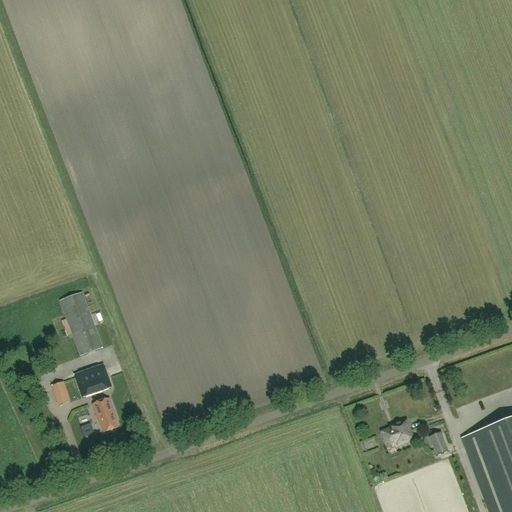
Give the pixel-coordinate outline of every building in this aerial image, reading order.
[(103,349),(82,293),(61,301),(82,356),(103,349)] [(94,364),(102,358),(97,351),(89,357),(94,364)] [(103,364),(74,375),(82,396),(111,386),(103,364)] [(70,402),(63,383),(52,387),(59,406),(70,402)] [(110,399),(93,405),(98,421),(100,421),(104,432),(118,427),(115,420),(117,419),(110,399)] [(511,511),(511,420),(462,439),(489,511),(511,511)] [(411,432),(407,421),(389,427),(390,429),(383,432),(382,434),(387,447),(395,443),(396,446),(410,441),(411,439),(408,433),(411,432)] [(441,433),(429,438),(436,457),(448,452),(441,433)]
